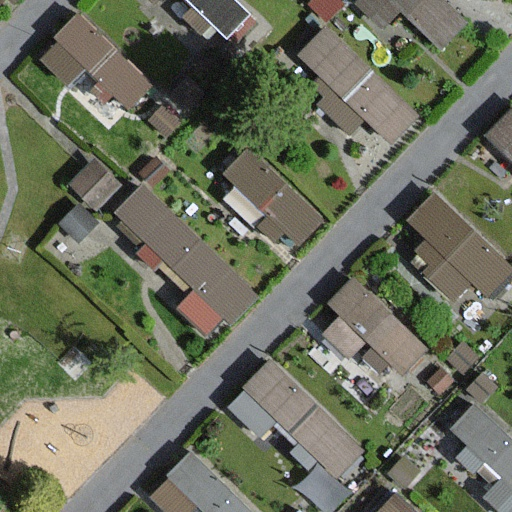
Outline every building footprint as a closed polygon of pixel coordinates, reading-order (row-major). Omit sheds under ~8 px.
[(243,0),(202,0),(228,29),(251,9),(243,0)] [(457,0),(376,0),(432,52),(470,11),(457,0)] [(114,112),(153,76),(86,1),(46,37),(114,112)] [(393,136),(422,104),(325,16),(296,48),(393,136)] [(511,99),(484,129),(511,155),(511,99)] [(297,241),(328,209),(251,137),(220,169),(297,241)] [(144,176),(111,209),(188,282),(174,297),(212,334),(259,286),(144,176)] [(474,293),(511,252),(433,180),(395,222),(474,293)] [(404,367),(429,340),(359,273),(316,318),(348,349),(366,330),(404,367)] [(276,350),(226,396),(260,432),(274,419),(329,479),(365,446),(276,350)] [(482,485),(503,511),(504,511),(511,505),(511,429),(481,391),(452,414),(498,472),(482,485)] [(270,511),(199,435),(156,475),(190,511),(270,511)] [(367,511),(431,511),(396,481),(367,511)]
